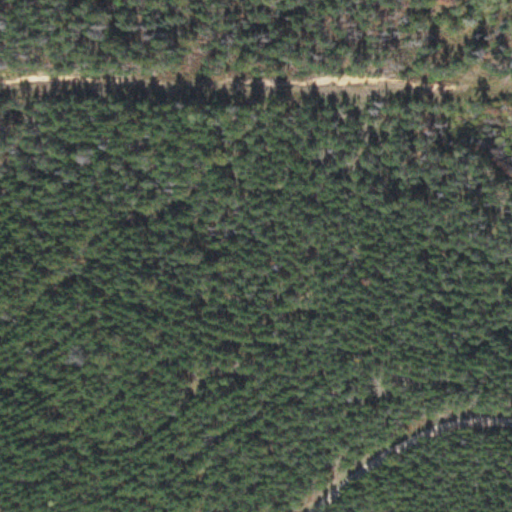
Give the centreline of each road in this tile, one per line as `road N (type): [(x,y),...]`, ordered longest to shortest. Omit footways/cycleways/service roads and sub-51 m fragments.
road 1 (track): [(511,84),(0,79)]
road 2 (track): [(307,511),(343,481),(465,420),(511,426)]
